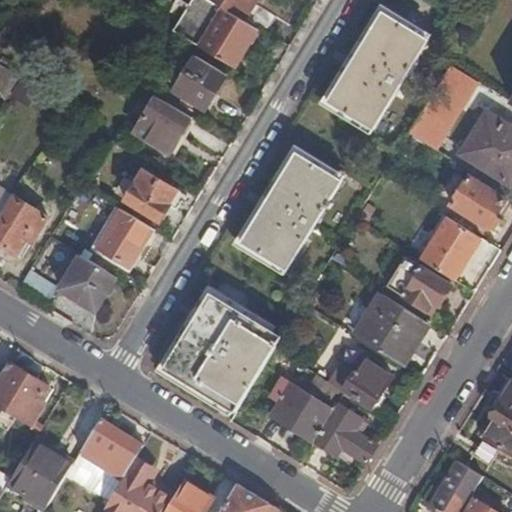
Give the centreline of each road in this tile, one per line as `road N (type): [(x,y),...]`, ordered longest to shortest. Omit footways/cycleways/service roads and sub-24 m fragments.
road 1 (residential): [(112,376),(342,0)]
road 2 (unclassified): [(112,376),(338,511)]
road 3 (residential): [(380,511),(511,289)]
road 4 (unclassified): [(0,308),(112,376)]
